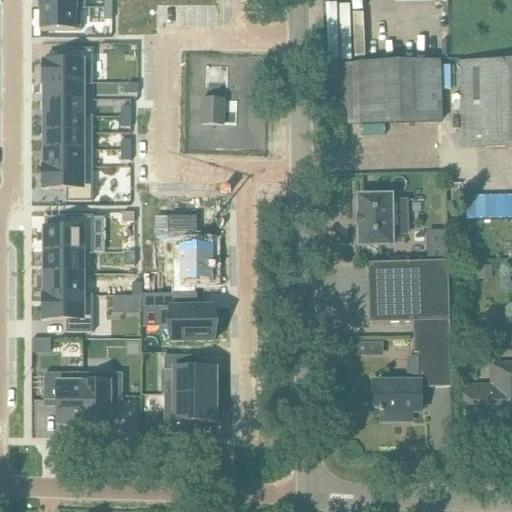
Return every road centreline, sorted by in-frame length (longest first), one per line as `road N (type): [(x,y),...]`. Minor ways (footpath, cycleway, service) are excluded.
road 1 (tertiary): [(309,492),(304,173)]
road 2 (unclassified): [(309,492),(0,485)]
road 3 (residential): [(242,39),(164,39),(165,171),(243,173)]
road 4 (residential): [(243,173),(248,443)]
road 5 (residential): [(13,0),(14,188),(0,201)]
road 6 (residential): [(511,507),(309,511)]
road 7 (tertiary): [(304,173),(302,38)]
